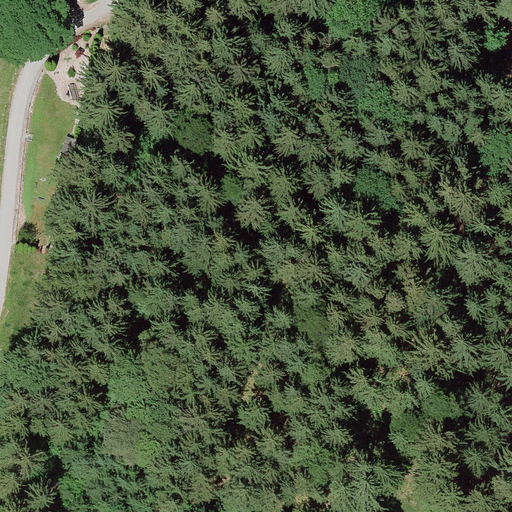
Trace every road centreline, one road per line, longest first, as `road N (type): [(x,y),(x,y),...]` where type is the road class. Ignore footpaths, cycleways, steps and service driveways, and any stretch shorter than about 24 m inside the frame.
road 1 (track): [(511,200),(467,162),(270,82),(210,38),(113,0)]
road 2 (unclassified): [(0,280),(19,97),(32,62),(82,15),(112,0)]
